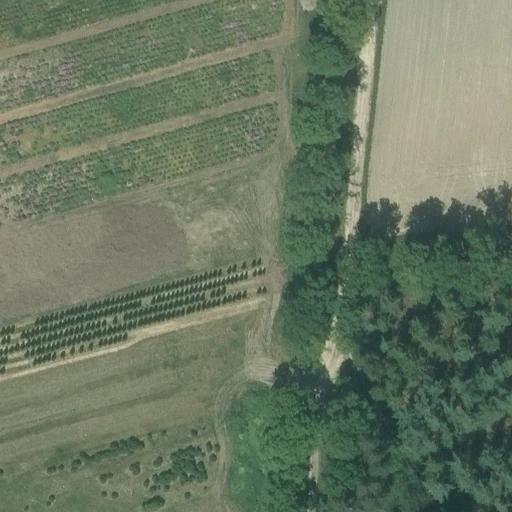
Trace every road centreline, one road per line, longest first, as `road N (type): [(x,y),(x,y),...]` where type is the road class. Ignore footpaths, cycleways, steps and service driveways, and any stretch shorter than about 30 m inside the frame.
road 1 (track): [(334,328),(371,0)]
road 2 (track): [(426,511),(334,328)]
road 3 (track): [(313,511),(334,328)]
